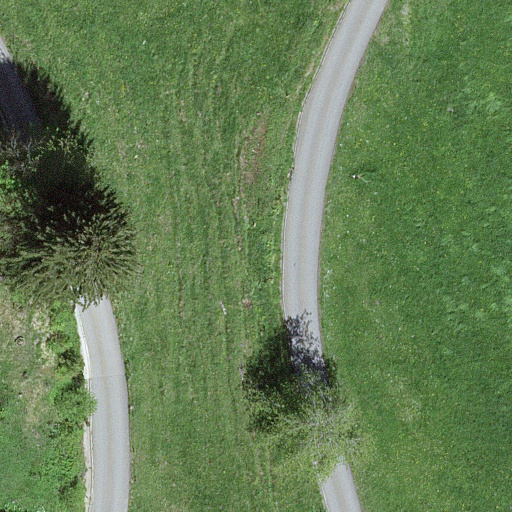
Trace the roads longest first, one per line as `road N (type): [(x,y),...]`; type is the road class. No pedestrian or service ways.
road 1 (unclassified): [(373,0),(336,79),(312,169),(303,346),(343,511)]
road 2 (unclassified): [(104,511),(115,381),(53,189),(0,74)]
